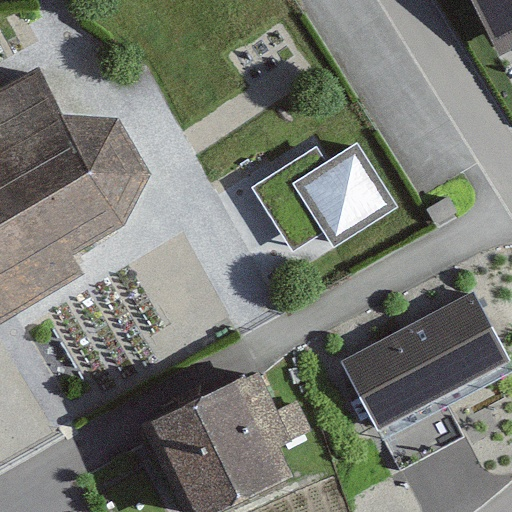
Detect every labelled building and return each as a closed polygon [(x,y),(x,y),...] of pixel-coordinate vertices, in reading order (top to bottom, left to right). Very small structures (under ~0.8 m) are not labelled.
[(511,0),(476,0),(504,54),(511,50),(511,0)] [(0,320),(84,272),(74,255),(126,225),(151,173),(121,118),(93,118),(57,103),(40,71),(0,92),(0,320)] [(319,145),(251,188),(293,253),(324,234),(333,248),(398,207),(358,145),(330,163),(319,145)] [(450,197),(427,210),(436,225),(459,212),(450,197)] [(511,358),(475,290),(343,361),(402,470),(464,436),(448,406),(511,371),(511,358)] [(260,368),(144,424),(186,511),(218,511),(292,477),(276,445),(311,428),(298,401),(280,410),(260,368)]
